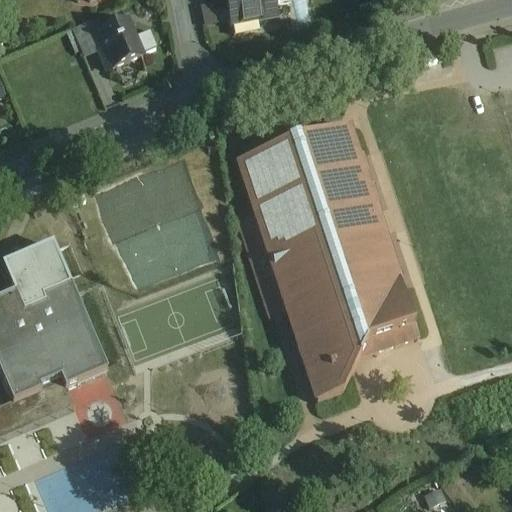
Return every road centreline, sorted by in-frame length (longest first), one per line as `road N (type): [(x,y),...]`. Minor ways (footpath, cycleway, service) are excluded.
road 1 (tertiary): [(511,5),(201,100)]
road 2 (tertiary): [(201,100),(0,179)]
